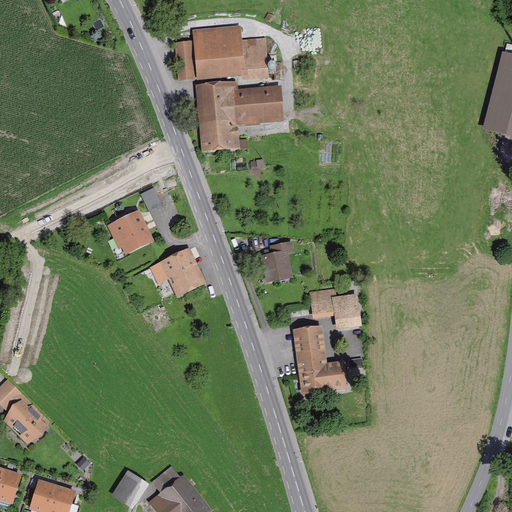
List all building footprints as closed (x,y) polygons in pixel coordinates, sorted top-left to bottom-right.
[(193,48),(196,83),(204,158),(243,154),(241,132),(281,128),(278,94),(237,98),(236,85),(266,82),(262,43),(240,45),(239,32),(192,37),(193,48)] [(177,85),(196,83),(193,48),(174,50),(177,85)] [(511,141),(511,60),(498,57),(478,133),(511,141)] [(153,194),(143,198),(151,214),(161,209),(153,194)] [(126,259),(157,244),(141,212),(110,228),(126,259)] [(208,288),(192,251),(151,268),(159,287),(171,281),(179,300),(208,288)] [(288,253),(259,258),(264,286),(294,280),(288,253)] [(332,320),(333,335),(360,332),(357,297),(336,300),(335,290),(308,293),(311,323),(332,320)] [(337,365),(325,367),(319,328),(288,332),(298,399),(341,393),(337,365)] [(8,384),(0,392),(0,401),(5,407),(18,394),(8,384)] [(32,408),(28,410),(21,404),(14,407),(10,414),(16,421),(13,427),(21,435),(27,432),(34,438),(40,435),(44,428),(38,421),(40,417),(32,408)] [(83,460),(78,464),(82,469),(87,464),(83,460)] [(205,511),(174,469),(155,484),(163,494),(150,504),(156,511),(205,511)] [(20,476),(5,471),(0,486),(0,499),(12,503),(20,476)] [(147,482),(130,471),(114,495),(131,506),(147,482)] [(40,511),(48,511),(56,487),(39,482),(31,509),(40,511)] [(68,511),(74,493),(56,487),(48,511),(68,511)]
